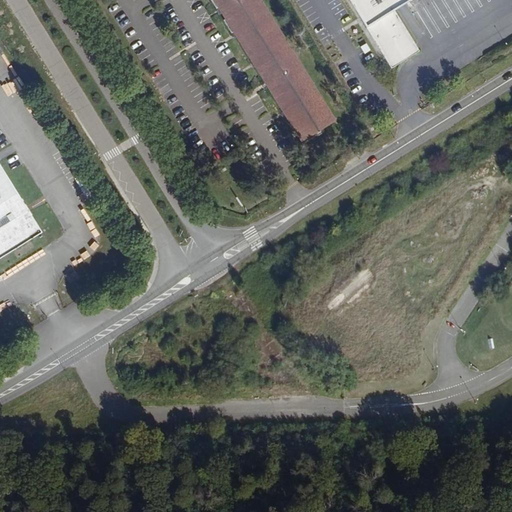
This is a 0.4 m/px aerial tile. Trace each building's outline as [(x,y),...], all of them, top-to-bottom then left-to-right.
[(324,126),(244,0),(196,0),(290,148),(324,126)] [(383,0),(391,10),(406,0),(383,0)] [(15,98),(27,92),(19,77),(7,84),(15,98)] [(357,152),(353,146),(330,160),(334,167),(357,152)] [(0,255),(39,231),(0,167),(0,255)] [(113,300),(109,294),(98,301),(102,307),(113,300)]
